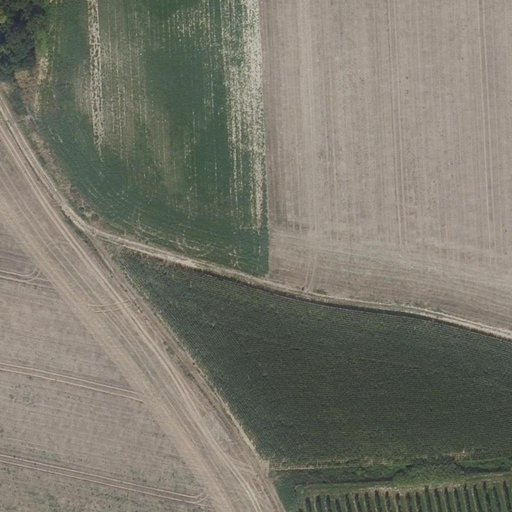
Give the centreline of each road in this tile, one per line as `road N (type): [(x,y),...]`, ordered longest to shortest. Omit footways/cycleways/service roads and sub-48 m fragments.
road 1 (track): [(511,338),(410,310),(308,298),(80,228)]
road 2 (track): [(287,511),(192,369),(80,228)]
road 3 (track): [(80,228),(0,119)]
